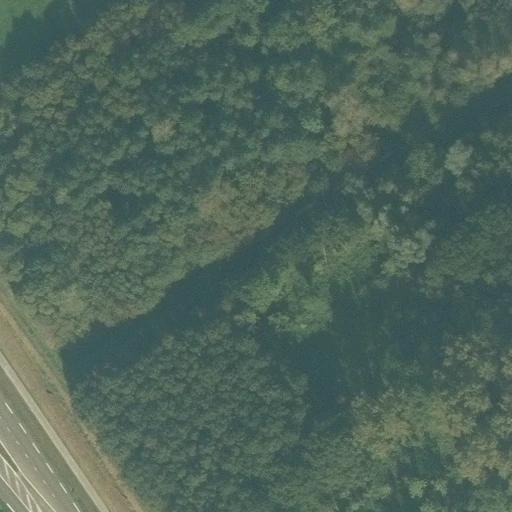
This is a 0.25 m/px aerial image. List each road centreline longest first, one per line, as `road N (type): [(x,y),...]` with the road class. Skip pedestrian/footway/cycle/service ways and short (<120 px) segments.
road 1 (track): [(0,307),(139,511)]
road 2 (primary): [(70,511),(0,413)]
